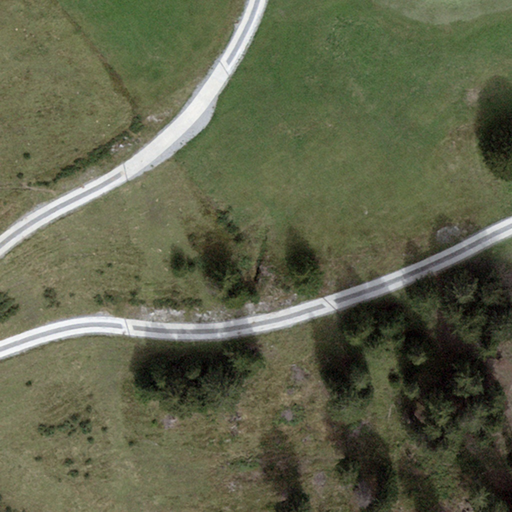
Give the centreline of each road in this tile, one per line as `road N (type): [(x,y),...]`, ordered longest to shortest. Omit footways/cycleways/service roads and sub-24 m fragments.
road 1 (track): [(511,227),(364,294),(259,326),(211,333),(72,327),(0,350)]
road 2 (track): [(0,247),(131,169),(222,91),(262,0)]
